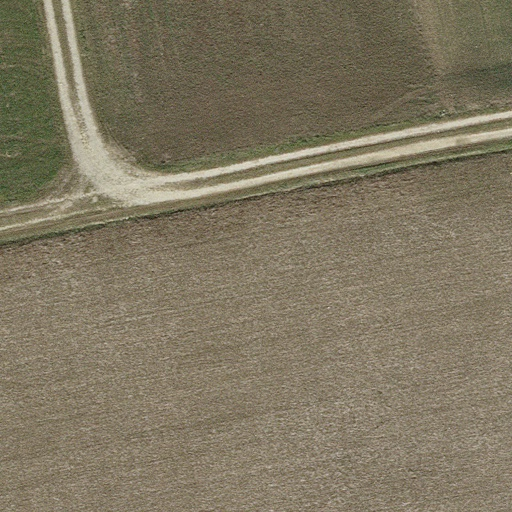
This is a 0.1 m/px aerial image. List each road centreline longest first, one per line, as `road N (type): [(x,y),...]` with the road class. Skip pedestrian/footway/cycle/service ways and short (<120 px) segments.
road 1 (track): [(511,124),(0,220)]
road 2 (track): [(95,199),(58,0)]
